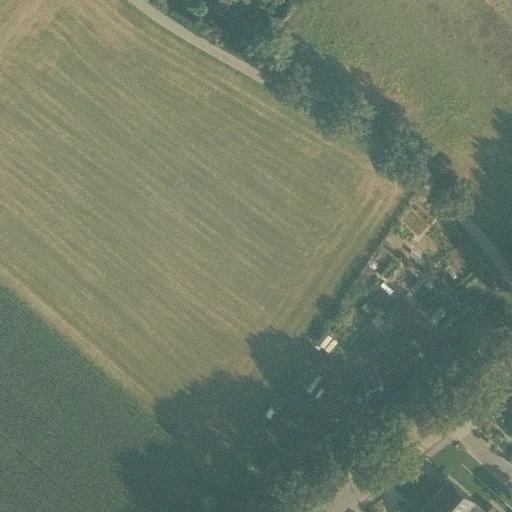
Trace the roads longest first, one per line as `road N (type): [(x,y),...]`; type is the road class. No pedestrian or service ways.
road 1 (unclassified): [(511,282),(475,231),(408,169),(251,68),(144,19),(126,0)]
road 2 (residential): [(328,511),(447,418)]
